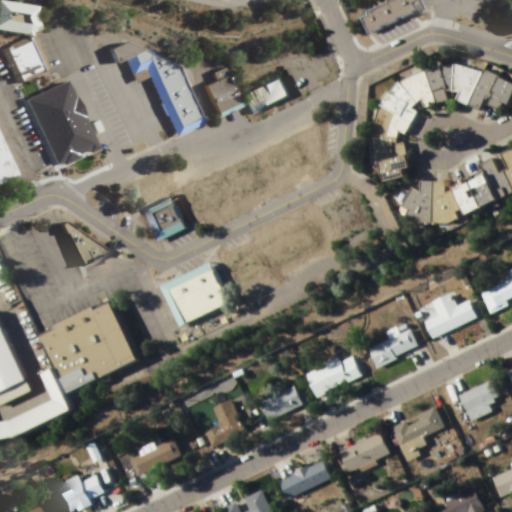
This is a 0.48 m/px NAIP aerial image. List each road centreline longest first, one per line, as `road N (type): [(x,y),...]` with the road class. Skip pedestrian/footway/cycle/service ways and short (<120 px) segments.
road 1 (residential): [(511,337),(151,511)]
road 2 (residential): [(0,223),(199,133),(237,144),(340,89),(354,70)]
road 3 (residential): [(354,70),(342,170),(176,258),(146,260)]
road 4 (residential): [(354,70),(431,29),(511,58)]
